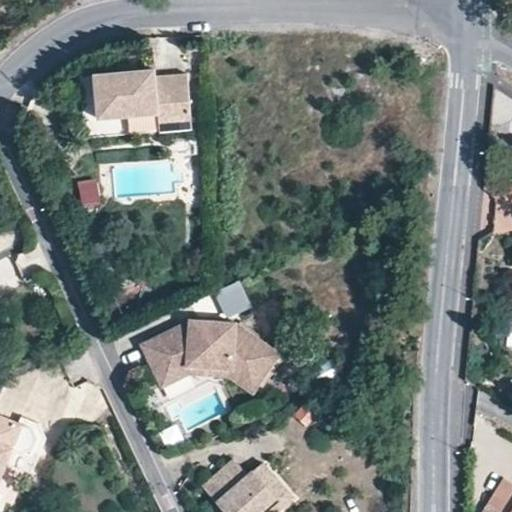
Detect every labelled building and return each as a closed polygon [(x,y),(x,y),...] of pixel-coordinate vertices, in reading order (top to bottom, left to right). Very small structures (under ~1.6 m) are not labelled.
[(89,65),(89,127),(179,126),(179,112),(196,112),(195,70),(164,71),(164,64),(145,64),(127,65),(89,65)] [(179,112),(179,126),(196,126),(196,112),(179,112)] [(78,183),(84,206),(102,202),(96,179),(78,183)] [(164,376),(194,361),(232,366),(257,388),(283,358),(243,325),(202,320),(188,326),(191,332),(182,337),(178,331),(149,345),(164,376)] [(178,331),(182,337),(191,332),(188,326),(178,331)] [(168,384),(193,371),(230,375),(252,394),(257,388),(232,366),(194,361),(164,376),(168,384)] [(23,421),(0,411),(0,511),(4,511),(20,475),(30,470),(36,472),(50,436),(44,421),(25,414),(23,421)] [(208,489),(227,511),(289,511),(300,502),(280,478),(272,486),(261,474),(255,479),(240,462),(208,489)] [(270,467),(261,474),(272,486),(280,478),(270,467)] [(505,511),(511,511),(511,483),(506,479),(491,503),(505,511)] [(485,511),(505,511),(491,503),(485,511)]
